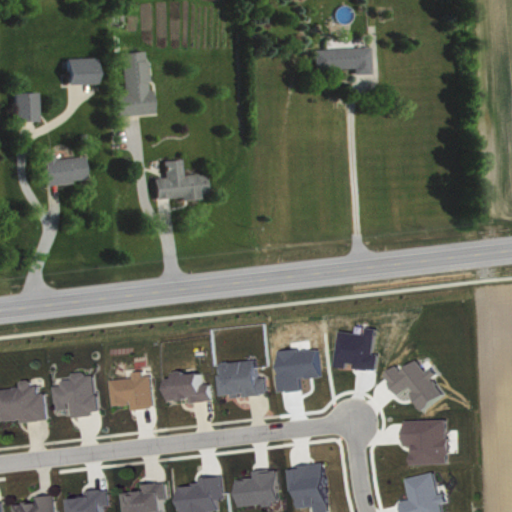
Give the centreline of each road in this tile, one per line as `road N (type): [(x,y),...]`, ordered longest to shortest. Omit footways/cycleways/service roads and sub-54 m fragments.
road 1 (secondary): [(0,304),(511,245)]
road 2 (residential): [(358,422),(0,461)]
